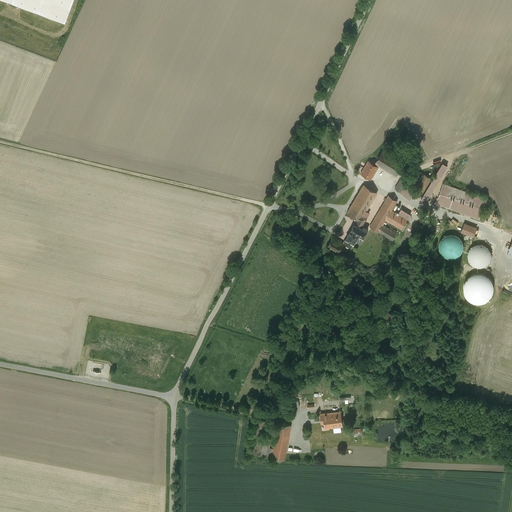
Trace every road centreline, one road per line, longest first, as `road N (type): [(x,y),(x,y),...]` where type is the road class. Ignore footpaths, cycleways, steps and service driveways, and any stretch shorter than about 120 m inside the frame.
road 1 (unclassified): [(175,397),(369,0)]
road 2 (track): [(269,206),(0,141)]
road 3 (unclassified): [(175,397),(0,364)]
